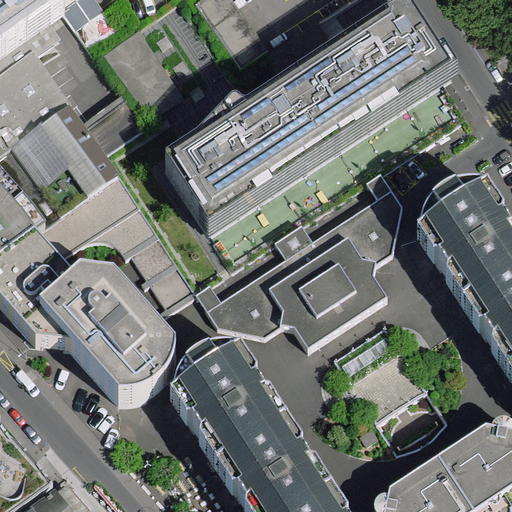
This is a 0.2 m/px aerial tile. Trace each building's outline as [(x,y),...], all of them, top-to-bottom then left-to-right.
[(66,20),(51,0),(0,0),(0,66),(25,49),(51,30),(66,20)] [(51,0),(66,20),(76,35),(105,15),(94,0),(51,0)] [(267,56),(227,0),(213,0),(198,11),(242,73),(267,56)] [(454,83),(409,16),(406,16),(356,48),(401,117),(454,83)] [(61,44),(51,30),(25,49),(34,62),(61,44)] [(178,102),(136,37),(104,59),(149,121),(178,102)] [(401,117),(356,48),(298,87),(342,155),(401,117)] [(71,113),(34,62),(25,49),(0,66),(0,163),(69,114),(71,113)] [(342,155),(298,87),(249,118),(245,119),(242,118),(238,114),(234,115),(231,117),(226,123),(275,199),(342,155)] [(0,163),(0,178),(47,235),(119,183),(69,114),(0,163)] [(275,199),(226,123),(198,152),(168,171),(167,175),(210,240),(275,199)] [(0,178),(0,268),(36,243),(47,235),(0,178)] [(36,243),(58,268),(87,249),(96,246),(106,247),(115,250),(122,256),(127,263),(132,260),(148,284),(143,288),(145,292),(151,289),(167,313),(162,317),(165,322),(198,300),(121,182),(119,183),(47,235),(36,243)] [(211,292),(198,300),(220,333),(268,343),(283,333),(297,335),(309,356),(390,305),(375,283),(376,273),(394,261),(404,214),(384,182),(368,191),(378,207),(313,249),(303,233),(275,252),(285,267),(221,309),(211,292)] [(447,289),(464,314),(511,282),(511,241),(504,229),(505,223),(490,199),(486,201),(477,199),(467,198),(452,202),(438,210),(429,223),(423,233),(422,242),(419,244),(435,269),(440,269),(449,283),(447,289)] [(58,268),(36,243),(0,268),(0,308),(10,320),(37,350),(71,354),(33,311),(71,282),(58,268)] [(115,288),(71,282),(33,311),(71,354),(120,409),(134,408),(146,405),(160,397),(169,386),(175,373),(177,358),(115,288)] [(493,359),(510,383),(511,381),(511,282),(464,314),(480,338),(486,339),(495,353),(493,359)] [(387,332),(336,366),(378,429),(429,396),(387,332)] [(201,450),(217,475),(288,430),(271,403),(266,403),(257,390),(259,384),(242,360),(239,362),(227,360),(215,360),(202,366),(190,373),(182,383),(177,393),(175,404),(172,406),(188,431),(194,431),(203,445),(201,450)] [(0,511),(23,511),(53,491),(38,471),(14,443),(11,444),(0,428),(0,511)] [(488,437),(439,469),(467,511),(511,511),(511,431),(511,430),(506,429),(500,430),(495,433),(493,438),(488,437)] [(313,511),(333,499),(316,473),(312,473),(302,459),(304,454),(288,430),(217,475),(233,500),(239,501),(246,511),(313,511)] [(467,511),(439,469),(391,500),(390,505),(384,505),(380,507),(376,511),(375,511),(467,511)] [(85,511),(68,493),(40,511),(85,511)] [(341,511),(333,499),(313,511),(341,511)]
